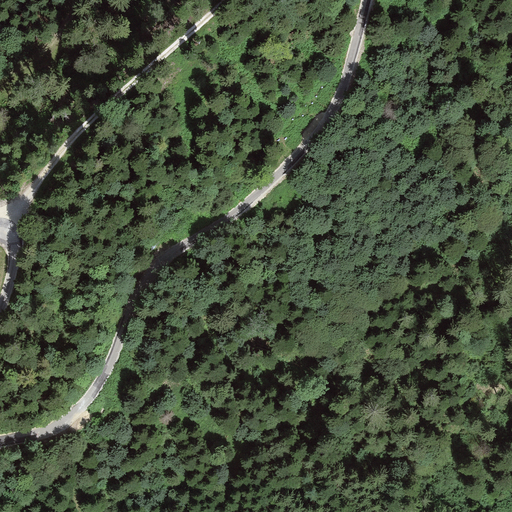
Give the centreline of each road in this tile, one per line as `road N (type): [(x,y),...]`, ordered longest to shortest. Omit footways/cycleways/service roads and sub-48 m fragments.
road 1 (track): [(365,0),(340,95),(314,134),(254,198),(152,271),(105,370),(67,420),(0,443)]
road 2 (track): [(0,231),(116,91),(227,0)]
